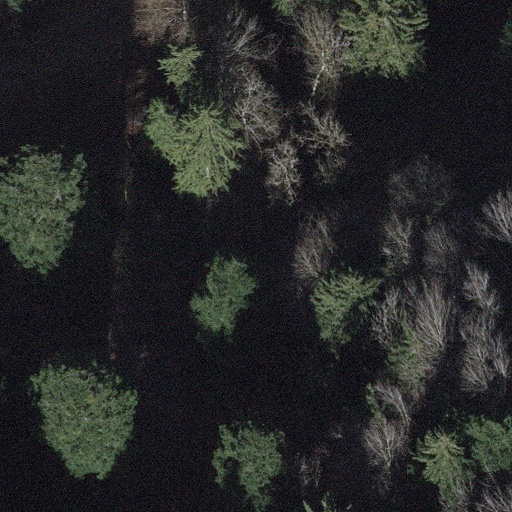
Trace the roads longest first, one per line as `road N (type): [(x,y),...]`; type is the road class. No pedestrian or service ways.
road 1 (track): [(0,368),(183,328),(511,156)]
road 2 (track): [(0,73),(107,0)]
